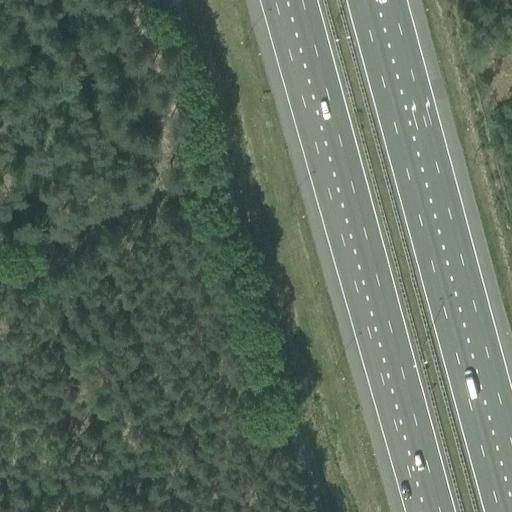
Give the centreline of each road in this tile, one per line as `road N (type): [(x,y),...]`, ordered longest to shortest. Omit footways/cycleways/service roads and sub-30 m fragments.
road 1 (track): [(177,0),(324,511)]
road 2 (motorway): [(498,511),(360,0)]
road 3 (motorway): [(296,0),(433,511)]
